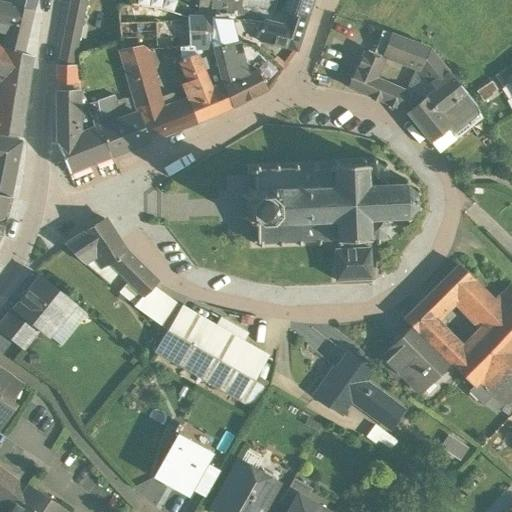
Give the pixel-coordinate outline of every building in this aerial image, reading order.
[(15,0),(14,7),(30,11),(33,0),(15,0)] [(67,0),(62,43),(58,68),(56,93),(57,105),(76,105),(74,58),(85,0),(67,0)] [(240,0),(211,0),(211,18),(222,19),(223,16),(238,18),(240,8),(240,0)] [(293,0),(289,13),(306,19),(312,0),(293,0)] [(0,3),(0,32),(7,34),(2,48),(21,54),(30,11),(14,7),(0,3)] [(135,11),(134,7),(117,8),(118,24),(157,22),(188,20),(188,16),(162,8),(135,11)] [(247,10),(240,8),(238,18),(252,20),(251,16),(247,14),(247,10)] [(288,15),(247,10),(247,14),(251,16),(252,20),(264,22),(284,25),(288,15)] [(306,19),(289,13),(288,15),(284,25),(264,22),(261,33),(259,40),(296,51),(306,19)] [(199,17),(188,16),(188,20),(188,46),(200,45),(199,17)] [(257,46),(244,43),(247,28),(261,33),(264,22),(238,18),(223,16),(222,19),(231,54),(235,53),(247,101),(268,89),(283,70),(257,46)] [(211,18),(199,17),(200,45),(211,44),(211,18)] [(235,53),(231,54),(222,19),(211,18),(211,44),(212,44),(223,84),(232,107),(247,101),(235,53)] [(188,20),(157,22),(157,49),(180,48),(188,46),(188,20)] [(157,22),(118,24),(120,40),(131,82),(152,75),(149,67),(146,59),(147,49),(157,49),(157,22)] [(385,32),(376,51),(385,55),(393,35),(385,32)] [(428,48),(393,35),(385,55),(384,57),(420,70),(430,51),(428,48)] [(188,46),(180,48),(180,60),(197,54),(201,52),(200,45),(188,46)] [(344,85),(354,89),(368,94),(374,80),(384,57),(385,55),(376,51),(372,49),(362,45),(344,85)] [(2,48),(0,47),(0,78),(5,80),(2,98),(24,102),(31,57),(21,54),(2,48)] [(453,78),(430,51),(420,70),(437,90),(453,78)] [(211,89),(197,54),(180,60),(181,65),(185,78),(186,82),(183,83),(189,102),(196,123),(232,107),(223,84),(211,89)] [(511,65),(495,76),(502,87),(511,80),(511,65)] [(159,99),(152,75),(131,82),(135,97),(140,113),(147,142),(196,123),(189,102),(175,107),(162,111),(159,99)] [(437,90),(424,100),(410,94),(402,111),(407,113),(431,141),(449,127),(476,105),(453,78),(437,90)] [(410,94),(374,80),(368,94),(367,95),(402,111),(410,94)] [(135,97),(121,102),(120,98),(113,100),(114,98),(99,102),(96,103),(102,127),(140,113),(135,97)] [(0,106),(0,134),(18,137),(24,102),(2,98),(0,106)] [(102,127),(96,103),(87,105),(85,105),(89,132),(102,127)] [(76,105),(57,105),(57,143),(76,136),(77,105),(76,105)] [(476,105),(449,127),(457,139),(481,118),(476,105)] [(140,113),(102,127),(113,156),(147,142),(140,113)] [(76,136),(57,143),(70,172),(90,164),(113,156),(102,127),(89,132),(76,136)] [(449,127),(431,141),(440,153),(457,139),(449,127)] [(21,141),(0,137),(0,177),(14,181),(21,141)] [(361,165),(336,166),(336,162),(333,162),(333,166),(332,167),(332,168),(316,169),(315,165),(312,165),(312,169),(296,170),(296,165),(293,166),(293,170),(277,170),(277,166),(274,166),(274,171),(258,171),(257,167),(255,167),(255,171),(253,171),(254,172),(246,173),(247,176),(254,175),(254,191),(252,191),(252,190),(247,190),(247,195),(241,196),(242,200),(248,200),(248,217),(242,217),(243,222),(248,222),(249,228),(254,228),(254,226),(256,226),(256,240),(252,240),(252,243),(256,243),(256,244),(258,244),(258,249),(261,248),(261,244),(277,243),(277,248),(281,248),(281,243),(296,242),(296,247),(300,247),(300,242),(316,241),(316,246),(320,246),(320,241),(336,240),(336,243),(337,243),(338,245),(334,245),(335,282),(371,281),(370,244),(368,244),(368,243),(370,242),(369,241),(374,242),(374,245),(378,245),(378,242),(385,239),(387,241),(389,239),(387,237),(389,229),(393,229),(393,226),(389,226),(388,220),(403,220),(407,223),(409,221),(407,217),(413,210),(418,212),(420,208),(414,206),(414,197),(419,195),(417,191),(411,193),(405,187),(408,183),(405,182),(402,186),(387,186),(388,180),(392,180),(392,177),(388,178),(385,169),(387,167),(385,165),(383,167),(376,165),(376,160),(373,161),(373,165),(366,167),(366,165),(364,165),(364,161),(361,161),(361,165)] [(14,181),(0,177),(0,194),(11,197),(14,181)] [(0,233),(11,197),(0,194),(0,233)] [(128,251),(106,219),(67,244),(78,257),(87,264),(98,256),(106,265),(112,263),(132,283),(145,296),(149,292),(158,282),(136,262),(128,251)] [(511,287),(496,301),(460,267),(419,306),(434,321),(456,299),(487,331),(492,326),(505,326),(511,332),(511,287)] [(40,277),(13,310),(38,330),(48,337),(74,304),(40,277)] [(145,296),(132,283),(123,295),(142,311),(168,331),(254,380),(267,356),(185,309),(174,307),(156,293),(154,295),(149,292),(145,296)] [(434,321),(419,306),(405,320),(415,330),(449,364),(453,368),(467,353),(434,321)] [(38,330),(13,310),(0,325),(0,331),(22,350),(38,330)] [(511,332),(505,326),(492,326),(467,353),(453,368),(474,388),(478,383),(504,405),(511,396),(511,332)] [(449,364),(415,330),(384,360),(401,377),(404,374),(415,385),(426,375),(432,381),(449,364)] [(267,389),(167,331),(155,352),(255,410),(267,389)] [(373,373),(349,355),(317,398),(336,411),(348,393),(381,417),(378,420),(390,429),(405,409),(367,382),(373,373)] [(0,367),(0,427),(13,408),(8,405),(23,383),(0,367)] [(209,454),(178,437),(155,477),(187,494),(190,489),(204,463),(209,454)] [(256,472),(238,462),(212,508),(220,511),(260,511),(277,484),(276,483),(274,477),(263,471),(256,472)] [(220,472),(204,463),(190,489),(205,497),(220,472)] [(24,487),(0,468),(0,500),(11,508),(24,487)] [(312,489),(293,478),(280,503),(291,509),(298,496),(305,500),(312,489)] [(26,489),(10,511),(50,511),(48,511),(53,504),(41,497),(40,498),(26,489)] [(325,511),(305,500),(298,496),(291,509),(289,511),(325,511)] [(511,511),(511,499),(501,511),(511,511)]
